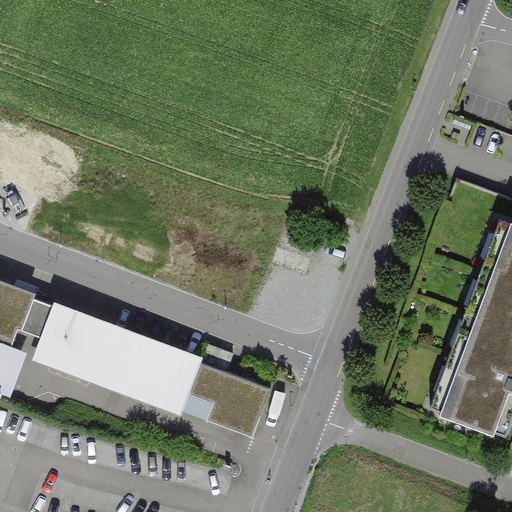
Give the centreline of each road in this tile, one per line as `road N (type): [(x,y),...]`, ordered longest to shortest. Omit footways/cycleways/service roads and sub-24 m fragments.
road 1 (residential): [(332,362),(464,22)]
road 2 (residential): [(332,362),(0,240)]
road 3 (residential): [(311,416),(511,491)]
